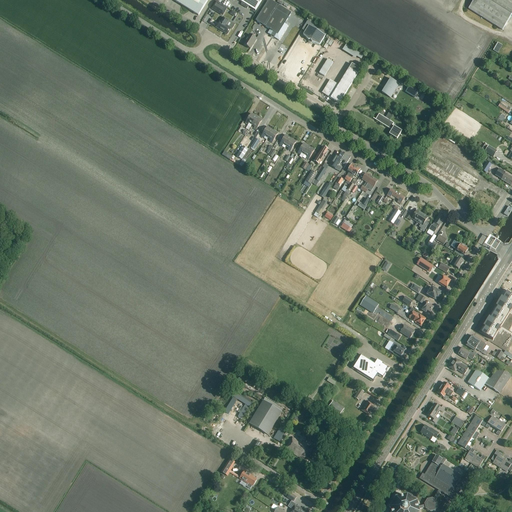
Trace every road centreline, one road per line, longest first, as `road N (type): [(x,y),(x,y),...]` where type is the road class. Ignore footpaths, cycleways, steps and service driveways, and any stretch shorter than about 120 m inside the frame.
road 1 (unclassified): [(312,511),(484,237)]
road 2 (primary): [(348,511),(509,255)]
road 3 (residential): [(437,196),(427,200),(196,50)]
road 4 (unclassified): [(437,196),(337,122)]
